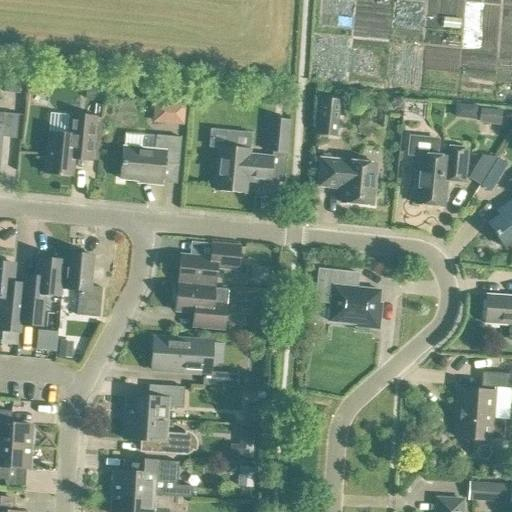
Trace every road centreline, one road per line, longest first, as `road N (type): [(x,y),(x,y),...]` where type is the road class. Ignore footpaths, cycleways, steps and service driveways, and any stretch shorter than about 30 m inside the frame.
road 1 (residential): [(143,222),(405,247),(435,261),(448,293),(445,313),(338,417),(329,511)]
road 2 (residential): [(64,511),(75,404),(136,281),(143,222)]
road 3 (residential): [(0,209),(143,222)]
